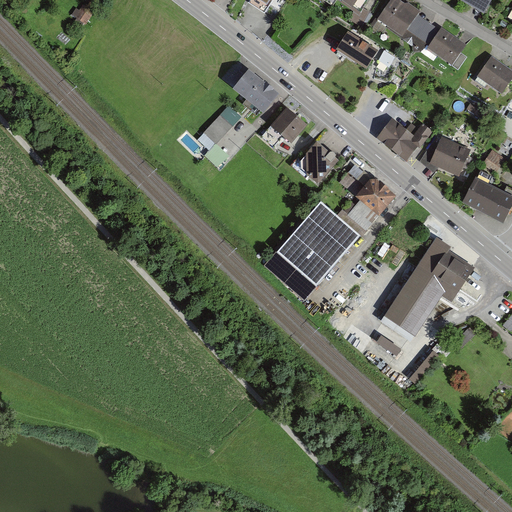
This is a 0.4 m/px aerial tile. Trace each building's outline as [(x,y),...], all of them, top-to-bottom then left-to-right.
[(362,0),(339,0),(356,11),(362,0)] [(421,14),(397,0),(394,0),(380,23),(406,38),(421,14)] [(495,0),(458,0),(487,15),(495,0)] [(93,14),(82,6),(74,18),(86,26),(93,14)] [(470,46),(445,29),(431,50),(456,67),(470,46)] [(383,52),(351,34),(340,53),(372,71),(383,52)] [(381,65),(391,69),(396,55),(386,52),(381,65)] [(511,85),(511,70),(493,58),(481,78),(507,94),(511,85)] [(284,96),(252,70),(236,91),(268,116),(284,96)] [(253,131),(228,108),(205,132),(229,156),(253,131)] [(290,108),(274,126),(295,144),(311,126),(290,108)] [(396,120),(379,141),(407,165),(433,134),(425,127),(417,137),(396,120)] [(470,152),(437,137),(421,160),(429,167),(432,163),(460,175),(465,164),(467,165),(471,158),(468,157),(470,152)] [(342,161),(320,144),(301,167),(324,185),(342,161)] [(502,163),(491,156),(486,164),(496,171),(502,163)] [(400,196),(378,179),(362,200),(384,217),(400,196)] [(506,197),(476,182),(466,201),(503,220),(511,203),(511,189),(510,188),(506,197)] [(357,239),(320,206),(267,265),(304,298),(357,239)] [(492,276),(465,258),(468,253),(440,234),(386,312),(416,332),(443,291),(452,297),(459,287),(476,299),(492,276)] [(397,359),(403,351),(383,337),(377,344),(397,359)] [(419,386),(438,356),(432,351),(412,382),(419,386)]
